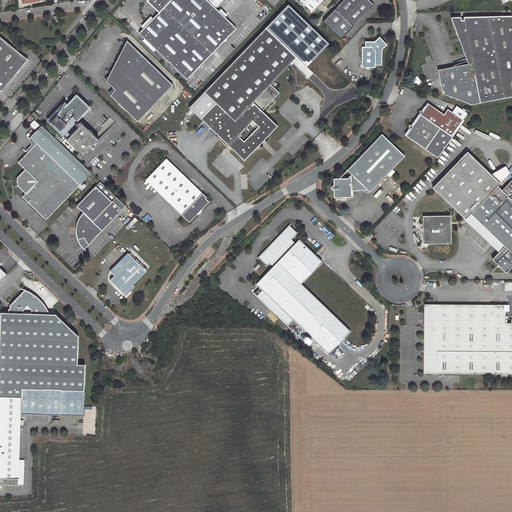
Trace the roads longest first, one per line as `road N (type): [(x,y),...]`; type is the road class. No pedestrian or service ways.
road 1 (unclassified): [(125,332),(148,323),(206,244),(301,181)]
road 2 (unclassified): [(301,181),(346,149),(382,103),(403,40),(402,0)]
road 3 (unknown): [(339,260),(304,218),(290,217),(232,279),(269,313)]
road 4 (unclassified): [(125,332),(0,211)]
road 5 (unclassified): [(0,234),(110,341),(125,332)]
road 6 (tertiary): [(0,130),(96,11)]
road 7 (unknown): [(339,260),(377,302),(385,325),(373,347),(339,367)]
road 8 (unclassified): [(301,181),(398,280)]
